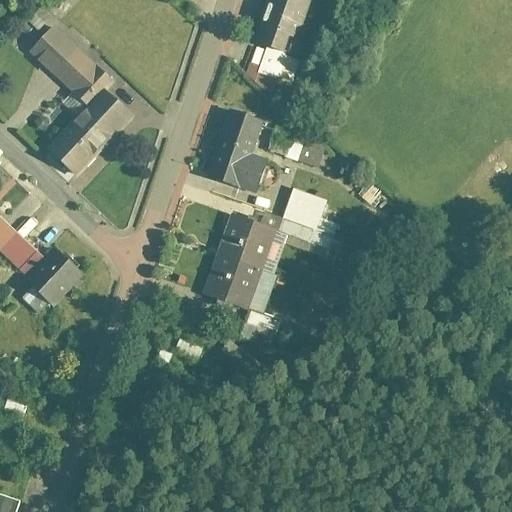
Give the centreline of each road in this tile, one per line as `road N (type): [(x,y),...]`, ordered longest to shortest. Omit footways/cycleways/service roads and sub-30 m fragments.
road 1 (residential): [(229,0),(136,271)]
road 2 (residential): [(136,271),(56,511)]
road 3 (residential): [(136,271),(0,143)]
